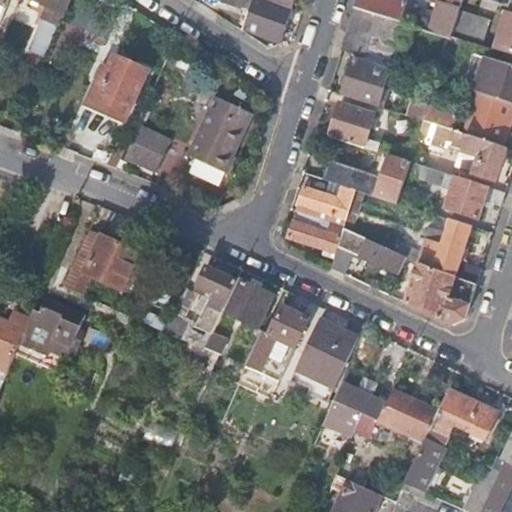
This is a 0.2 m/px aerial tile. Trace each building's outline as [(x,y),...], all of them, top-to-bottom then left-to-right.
[(0,0),(0,24),(9,0),(0,0)] [(32,50),(46,56),(69,0),(27,0),(24,9),(45,18),(32,50)] [(281,41),(292,7),(271,0),(236,0),(245,3),(245,1),(252,4),(244,29),(281,41)] [(397,0),(358,0),(356,7),(377,14),(402,22),(408,4),(397,0)] [(438,34),(451,38),(452,35),(460,9),(463,0),(436,0),(436,2),(439,3),(432,25),(409,18),(407,24),(438,34)] [(88,5),(82,19),(111,31),(117,18),(88,5)] [(356,7),(343,49),(364,55),(370,35),(377,14),(356,7)] [(452,35),(469,41),(482,45),(490,19),(460,9),(452,35)] [(494,49),(511,54),(511,11),(506,10),(494,49)] [(377,14),(370,35),(402,45),(432,54),(438,34),(407,24),(402,22),(377,14)] [(432,54),(425,75),(437,79),(451,38),(438,34),(432,54)] [(370,35),(364,55),(396,66),(402,45),(370,35)] [(451,38),(437,79),(455,85),(469,41),(452,35),(451,38)] [(116,55),(95,102),(127,116),(148,70),(116,55)] [(511,64),(490,56),(478,93),(511,103),(511,64)] [(354,58),(343,94),(379,106),(381,100),(385,88),(391,71),(354,58)] [(391,90),(385,88),(381,100),(387,102),(391,90)] [(511,103),(478,93),(475,92),(472,101),(477,103),(479,98),(484,100),(481,108),(472,105),(467,120),(476,123),(472,136),(486,140),(500,145),(511,108),(511,103)] [(189,154),(197,158),(226,172),(234,156),(231,155),(236,144),(239,146),(253,113),(216,95),(189,154)] [(425,120),(430,104),(412,99),(407,115),(425,120)] [(332,135),(378,150),(381,142),(367,137),(375,113),(342,103),(332,135)] [(460,113),(430,104),(425,120),(454,130),(460,113)] [(425,120),(421,130),(464,144),(462,149),(481,155),(475,173),(496,180),(507,147),(500,145),(486,140),(472,136),(454,130),(425,120)] [(139,126),(125,157),(153,170),(167,139),(139,126)] [(415,150),(412,161),(428,166),(450,173),(460,176),(464,166),(415,150)] [(357,189),(364,191),(398,202),(408,172),(412,161),(390,153),(382,177),(329,160),(323,178),(344,185),(357,189)] [(226,172),(197,158),(190,171),(221,185),(226,172)] [(412,161),(408,172),(425,178),(428,166),(412,161)] [(428,166),(425,178),(446,185),(448,179),(450,173),(428,166)] [(485,199),(502,205),(507,191),(460,176),(450,173),(448,179),(455,181),(446,208),(456,211),(462,214),(479,219),(485,199)] [(332,221),(346,226),(348,219),(357,189),(344,185),(339,198),(305,186),(299,204),(334,215),(332,221)] [(345,228),(352,231),(364,191),(357,189),(348,219),(346,226),(345,228)] [(338,252),(340,246),(343,235),(345,228),(346,226),(332,221),(299,211),(296,220),(294,219),(289,236),(338,252)] [(456,275),(478,283),(483,267),(460,260),(472,226),(450,219),(446,232),(443,240),(428,235),(424,248),(419,261),(456,275)] [(430,227),(428,235),(443,240),(446,232),(430,227)] [(352,252),(400,274),(405,263),(408,256),(396,251),(352,231),(345,228),(343,235),(340,246),(352,252)] [(103,233),(86,272),(123,288),(141,249),(103,233)] [(412,258),(419,261),(424,248),(402,237),(396,251),(408,256),(412,258)] [(333,266),(346,272),(352,252),(340,246),(338,252),(333,266)] [(0,290),(9,295),(20,266),(2,259),(0,263),(0,290)] [(419,261),(406,301),(442,318),(453,324),(466,318),(478,283),(456,275),(419,261)] [(196,326),(213,333),(224,309),(238,279),(208,265),(197,289),(210,295),(196,326)] [(251,283),(239,278),(238,279),(224,309),(259,326),(274,294),(261,288),(264,282),(254,278),(251,283)] [(61,371),(85,313),(48,297),(44,307),(38,304),(18,353),(61,371)] [(248,365),(242,379),(261,388),(267,374),(281,381),(309,322),(301,319),(304,314),(283,304),(274,324),(268,321),(248,365)] [(0,393),(0,394),(32,315),(15,308),(10,318),(0,314),(0,393)] [(166,331),(179,337),(180,337),(189,317),(175,311),(166,331)] [(87,314),(85,313),(61,371),(62,372),(75,344),(81,346),(87,331),(81,328),(87,314)] [(321,318),(297,370),(335,388),(360,336),(321,318)] [(90,330),(86,341),(106,348),(110,337),(90,330)] [(205,348),(220,353),(221,354),(227,339),(213,333),(205,348)] [(363,350),(360,356),(362,362),(369,364),(375,362),(377,357),(375,350),(368,347),(363,350)] [(364,375),(358,388),(374,396),(380,382),(364,375)] [(335,397),(363,411),(379,419),(387,403),(374,396),(358,388),(343,381),(335,397)] [(433,425),(428,436),(443,443),(448,433),(451,434),(456,422),(489,437),(500,411),(450,389),(439,413),(433,425)] [(425,442),(428,436),(433,425),(439,413),(393,390),(387,403),(379,419),(425,442)] [(327,415),(324,423),(353,436),(363,411),(335,397),(327,415)] [(443,443),(428,436),(425,442),(406,482),(425,490),(430,481),(439,462),(447,445),(443,443)] [(511,463),(511,448),(508,446),(502,458),(507,461),(511,463)] [(330,458),(326,467),(336,471),(339,462),(330,458)] [(343,461),(337,474),(348,479),(365,486),(372,473),(343,461)] [(483,511),(500,511),(511,487),(511,463),(507,461),(503,471),(483,511)] [(446,466),(439,462),(430,481),(436,484),(446,466)] [(473,511),(483,511),(503,471),(486,463),(465,509),(473,511)] [(343,491),(333,511),(373,511),(382,493),(365,486),(348,479),(337,474),(332,486),(343,491)]
